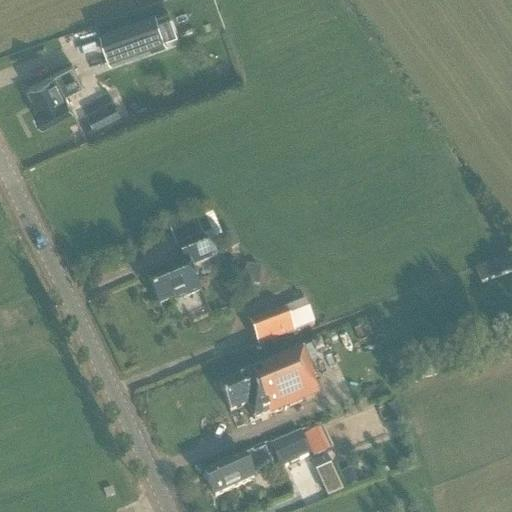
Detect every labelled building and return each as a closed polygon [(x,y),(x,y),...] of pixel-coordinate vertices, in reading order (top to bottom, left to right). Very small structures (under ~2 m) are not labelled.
[(154,14),(99,34),(110,65),(166,46),(164,41),(157,23),(154,14)] [(60,90),(72,84),(65,70),(27,90),(37,109),(32,112),(40,128),(71,112),(60,90)] [(95,128),(113,120),(108,109),(90,118),(95,128)] [(231,251),(225,237),(215,241),(220,255),(231,251)] [(202,238),(176,248),(182,261),(169,267),(170,269),(147,279),(158,307),(182,297),(183,300),(200,293),(190,269),(211,260),(202,238)] [(273,310),(290,304),(287,295),(270,301),(273,310)] [(294,333),(285,308),(248,322),(258,347),(294,333)] [(314,379),(303,351),(235,379),(236,381),(219,388),(229,414),(247,406),(254,423),(318,396),(311,380),(314,379)] [(399,419),(392,399),(380,404),(386,424),(399,419)] [(310,452),(319,449),(313,432),(304,435),(310,452)] [(298,434),(270,447),(272,453),(280,470),(311,456),(303,437),(301,433),(298,434)] [(263,469),(272,464),(271,462),(268,455),(265,449),(263,446),(260,448),(252,451),(253,455),(251,456),(250,454),(204,476),(215,498),(215,499),(253,481),(256,478),(263,469)]
